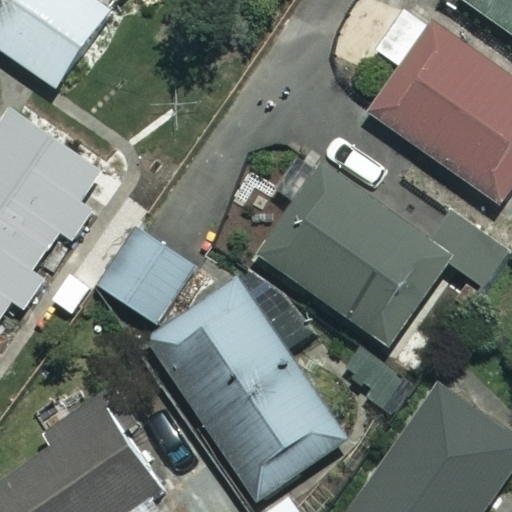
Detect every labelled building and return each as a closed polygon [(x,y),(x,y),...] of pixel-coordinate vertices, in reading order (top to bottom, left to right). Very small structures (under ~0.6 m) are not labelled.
[(110,10),(95,0),(0,0),(0,48),(57,88),(110,10)] [(511,0),(466,0),(511,32),(511,0)] [(511,187),(511,78),(410,4),(376,50),(401,67),(369,110),(500,205),(511,187)] [(0,321),(102,171),(9,108),(0,120),(0,321)] [(452,259),(323,166),(260,253),(389,347),(452,259)] [(195,270),(141,229),(100,283),(154,325),(195,270)] [(348,439),(239,280),(150,341),(259,499),(348,439)] [(482,511),(511,470),(511,435),(452,393),(359,511),(482,511)] [(175,511),(98,403),(0,472),(0,511),(175,511)] [(301,511),(292,495),(261,511),(301,511)]
